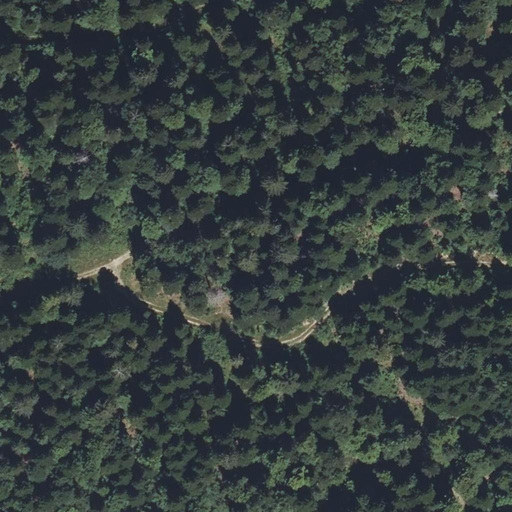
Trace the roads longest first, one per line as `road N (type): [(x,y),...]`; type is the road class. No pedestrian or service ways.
road 1 (track): [(0,309),(329,172),(511,111)]
road 2 (track): [(511,255),(474,248),(333,281),(305,319),(263,348),(212,341),(132,314),(94,271)]
road 3 (track): [(187,0),(81,33),(0,23)]
